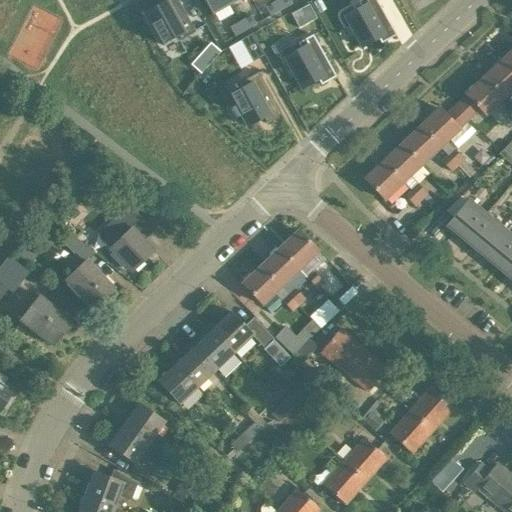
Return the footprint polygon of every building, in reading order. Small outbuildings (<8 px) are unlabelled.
[(157,0),(159,3),(143,12),(161,45),(177,36),(180,41),(195,32),(177,0),(157,0)] [(230,4),(227,0),(202,0),(211,14),(230,4)] [(288,0),(276,0),(275,1),(280,10),(291,4),(288,0)] [(360,6),(343,15),(362,48),(378,39),(381,43),(396,35),(376,0),(359,0),(357,1),(360,6)] [(275,1),(265,7),(270,16),(280,10),(275,1)] [(308,5),(290,15),(298,28),(315,19),(308,5)] [(250,15),(240,21),(245,30),(255,24),(250,15)] [(240,21),(229,27),(234,36),(245,30),(240,21)] [(252,34),(240,41),(252,62),(264,55),(252,34)] [(299,47),(283,57),(302,90),(318,80),(320,85),(335,76),(312,35),(297,43),(299,47)] [(210,44),(199,55),(208,64),(219,51),(210,44)] [(511,50),(502,59),(511,69),(511,50)] [(511,69),(502,59),(484,77),(503,98),(511,89),(511,69)] [(246,87),(230,96),(247,127),(263,118),(266,122),(281,114),(257,72),(242,81),(246,87)] [(467,96),(456,106),(468,119),(478,109),(485,115),(503,98),(484,77),(465,95),(467,96)] [(439,109),(420,126),(440,147),(447,155),(457,167),(468,179),(475,173),(464,160),(446,141),(458,130),(457,129),(468,119),(456,106),(446,116),(439,109)] [(303,127),(319,118),(315,111),(299,120),(303,127)] [(420,126),(401,144),(421,165),(440,147),(420,126)] [(511,144),(510,142),(503,148),(511,155),(511,144)] [(401,144),(383,162),(402,182),(410,190),(420,201),(424,198),(428,195),(409,176),(421,165),(401,144)] [(511,155),(503,148),(497,153),(511,166),(511,155)] [(447,155),(440,161),(451,173),(457,167),(447,155)] [(394,190),(402,182),(383,162),(364,179),(384,200),(394,190)] [(98,196),(99,188),(89,187),(88,195),(98,196)] [(410,190),(404,196),(414,207),(420,201),(410,190)] [(428,195),(424,198),(430,204),(434,200),(428,195)] [(454,232),(463,240),(485,215),(467,200),(449,222),(449,223),(444,228),(451,234),(451,235),(454,232)] [(152,251),(139,236),(150,225),(126,206),(96,235),(109,249),(131,271),(152,251)] [(470,251),(477,257),(501,228),(485,215),(463,240),(473,248),(470,251)] [(487,260),(497,268),(511,248),(511,237),(501,228),(477,257),(485,263),(487,260)] [(279,249),(298,269),(317,252),(298,231),(279,249)] [(64,264),(73,274),(66,280),(92,308),(112,289),(86,262),(95,254),(71,234),(62,243),(73,255),(64,264)] [(26,265),(37,255),(29,247),(19,257),(26,265)] [(503,278),(511,284),(511,282),(511,248),(497,268),(506,275),(503,278)] [(279,249),(260,266),(280,286),(288,295),(298,306),(305,300),(295,289),(286,280),(297,270),(298,269),(279,249)] [(8,256),(0,265),(0,283),(7,289),(12,293),(28,272),(8,256)] [(280,286),(260,266),(242,284),(261,304),(273,293),(281,301),(282,301),(292,312),(298,306),(288,295),(280,286)] [(313,272),(306,278),(316,289),(323,283),(313,272)] [(63,335),(73,323),(39,296),(19,321),(49,345),(59,332),(63,335)] [(230,312),(211,330),(233,353),(251,336),(263,348),(272,340),(252,318),(244,326),(230,312)] [(319,329),(310,320),(302,328),(311,337),(319,329)] [(292,357),(294,355),(303,345),(285,326),(273,338),(292,357)] [(319,353),(343,372),(363,349),(339,329),(319,353)] [(233,353),(211,330),(193,347),(215,370),(233,353)] [(303,345),(294,355),(301,362),(317,347),(309,339),(304,345),(303,345)] [(215,370),(193,347),(175,364),(197,387),(215,370)] [(363,349),(343,372),(367,392),(387,369),(363,349)] [(175,364),(157,381),(179,405),(197,387),(175,364)] [(0,411),(2,408),(5,409),(12,399),(9,397),(11,393),(1,387),(6,379),(0,374),(0,411)] [(430,387),(409,411),(432,431),(453,408),(430,387)] [(292,409),(304,399),(295,389),(283,400),(292,409)] [(164,422),(137,403),(123,424),(149,443),(164,422)] [(270,415),(277,422),(290,411),(283,403),(270,415)] [(432,431),(409,411),(389,434),(411,454),(432,431)] [(363,422),(374,432),(383,422),(371,412),(363,422)] [(320,439),(331,429),(329,427),(331,425),(326,419),(313,432),(320,439)] [(253,423),(241,434),(248,442),(260,430),(253,423)] [(149,443),(122,425),(108,445),(134,464),(141,455),(158,467),(166,455),(149,443)] [(248,442),(241,434),(230,445),(237,452),(248,442)] [(384,459),(361,438),(340,461),(364,482),(384,459)] [(292,457),(286,451),(281,457),(286,463),(292,457)] [(285,466),(278,459),(273,464),(279,471),(285,466)] [(364,482),(340,461),(320,484),(343,505),(364,482)] [(463,483),(472,491),(475,488),(505,511),(511,511),(511,477),(495,464),(489,472),(479,463),(463,483)] [(92,472),(83,496),(114,507),(118,496),(130,501),(137,483),(112,470),(110,478),(92,472)] [(215,470),(206,483),(214,489),(224,476),(215,470)] [(278,488),(266,479),(258,488),(269,498),(278,488)] [(214,489),(206,483),(196,496),(205,502),(214,489)] [(294,488),(274,511),(275,511),(313,511),(317,509),(294,488)] [(77,511),(126,511),(114,507),(83,496),(77,511)] [(200,508),(205,502),(196,496),(192,503),(200,508)]
